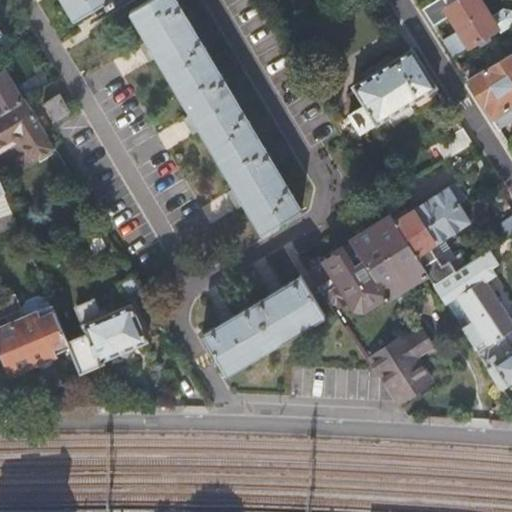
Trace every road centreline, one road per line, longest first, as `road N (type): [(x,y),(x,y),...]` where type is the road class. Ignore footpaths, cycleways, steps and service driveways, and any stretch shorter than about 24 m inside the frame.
road 1 (residential): [(0,422),(212,422),(511,439)]
road 2 (residential): [(397,0),(511,182)]
